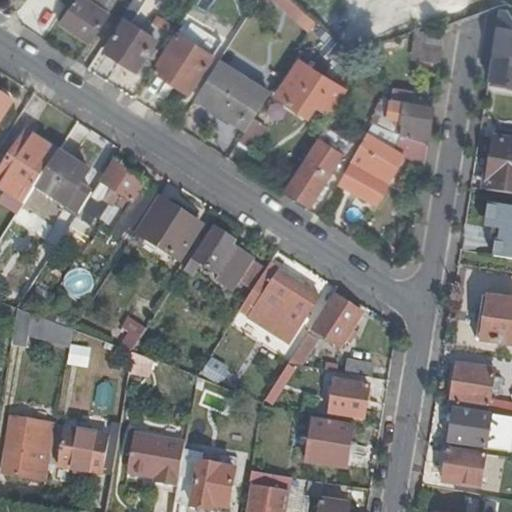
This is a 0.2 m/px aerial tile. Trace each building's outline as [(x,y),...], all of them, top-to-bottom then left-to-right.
[(89,43),(108,15),(85,0),(75,0),(60,24),(89,43)] [(145,0),(133,0),(131,4),(122,19),(124,21),(104,51),(136,71),(156,41),(130,24),(133,18),(145,0)] [(147,28),(133,18),(130,24),(156,41),(136,71),(145,76),(172,36),(151,23),(147,28)] [(187,29),(180,25),(174,34),(177,35),(154,71),(190,94),(213,58),(181,38),(187,29)] [(433,37),(421,39),(420,45),(415,44),(413,54),(418,55),(417,60),(439,64),(445,27),(439,29),(433,37)] [(511,42),(509,32),(497,30),(485,100),(511,105),(511,103),(511,42)] [(271,92),(220,60),(196,97),(246,130),(253,119),(271,92)] [(299,62),(276,97),(308,118),(317,106),(329,114),(343,91),(299,62)] [(0,95),(5,99),(8,93),(3,90),(0,95)] [(0,123),(13,104),(5,99),(0,95),(0,123)] [(390,109),(387,108),(384,113),(389,114),(388,120),(398,121),(397,127),(398,129),(401,129),(400,136),(402,137),(417,142),(426,145),(432,109),(407,105),(393,103),(391,103),(390,109)] [(386,120),(381,118),(376,126),(389,132),(392,127),(386,120)] [(266,127),(253,119),(246,130),(238,143),(251,150),(266,127)] [(350,163),(338,184),(365,200),(370,191),(380,197),(403,157),(395,152),(402,137),(400,136),(389,132),(376,126),(373,125),(350,163)] [(0,154),(0,186),(25,204),(36,187),(59,153),(27,131),(9,160),(0,154)] [(511,185),(511,143),(494,140),(488,182),(511,185)] [(321,160),(330,148),(318,141),(305,161),(306,162),(286,192),(310,208),(319,194),(322,190),(335,170),(321,160)] [(344,157),(330,148),(321,160),(335,170),(344,157)] [(89,172),(59,153),(36,187),(78,215),(90,197),(91,195),(79,187),(89,172)] [(112,162),(100,181),(114,191),(109,197),(132,212),(121,230),(132,236),(135,232),(157,198),(141,187),(144,183),(112,162)] [(370,191),(365,200),(376,206),(380,197),(370,191)] [(90,197),(78,215),(85,220),(97,201),(90,197)] [(195,222),(157,198),(135,232),(179,261),(194,237),(188,233),(195,222)] [(511,208),(494,205),(492,223),(494,223),(491,240),(497,241),(494,258),(511,260),(511,208)] [(194,261),(191,259),(184,271),(192,277),(200,265),(220,277),(218,280),(233,290),(239,281),(251,262),(252,261),(237,250),(233,255),(228,253),(235,243),(214,230),(194,261)] [(251,262),(239,281),(250,288),(262,269),(251,262)] [(277,275),(267,268),(249,296),(260,302),(249,318),(285,341),(296,325),(299,328),(319,298),(279,272),(277,275)] [(361,315),(335,298),(313,331),(340,349),(344,342),(348,345),(355,334),(351,332),(361,315)] [(511,346),(511,302),(482,298),(476,341),(511,346)] [(31,315),(17,310),(11,345),(26,348),(31,315)] [(127,333),(118,348),(132,352),(146,329),(127,319),(119,329),(127,333)] [(316,340),(307,334),(287,365),(299,368),(316,340)] [(71,346),(68,361),(83,363),(85,348),(71,346)] [(149,379),(151,362),(131,354),(128,375),(149,379)] [(206,374),(225,383),(232,369),(212,360),(206,374)] [(344,375),(368,379),(370,366),(346,362),(344,375)] [(487,413),(511,416),(511,405),(488,402),(493,372),(456,366),(450,402),(487,408),(487,413)] [(100,380),(95,405),(112,408),(116,383),(100,380)] [(332,381),(327,416),(362,421),(368,386),(332,381)] [(485,448),(490,417),(454,411),(449,442),(485,448)] [(351,427),(312,421),(305,464),(344,471),(351,427)] [(58,467),(103,475),(109,436),(64,428),(58,467)] [(8,443),(2,474),(45,481),(51,437),(15,431),(9,431),(8,443)] [(181,474),(186,444),(134,435),(129,468),(157,473),(157,478),(156,485),(178,488),(181,474)] [(111,476),(117,437),(109,436),(103,475),(111,476)] [(427,447),(425,462),(445,465),(447,450),(427,447)] [(447,450),(445,465),(442,483),(479,489),(484,456),(447,450)] [(178,488),(176,504),(211,510),(212,505),(228,508),(234,470),(199,464),(197,476),(181,474),(178,488)] [(157,473),(129,468),(128,473),(157,478),(157,473)] [(251,472),(248,488),(251,488),(247,511),(284,511),(290,479),(251,472)] [(319,501),(317,511),(345,511),(347,506),(319,501)]
